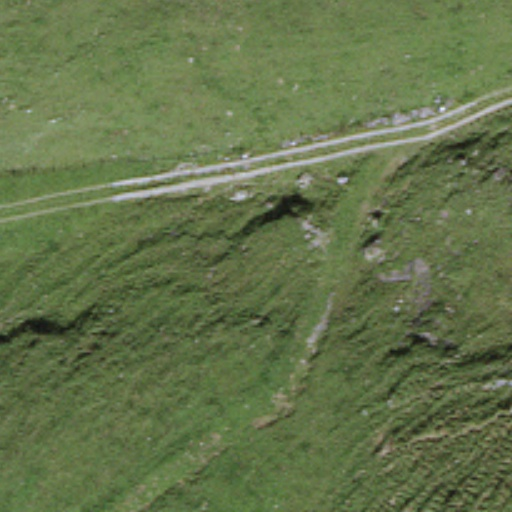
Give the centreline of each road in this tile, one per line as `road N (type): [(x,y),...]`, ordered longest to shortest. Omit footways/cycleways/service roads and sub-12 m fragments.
road 1 (track): [(0,217),(420,135),(511,101)]
road 2 (track): [(420,135),(376,171),(348,222),(279,403),(256,416)]
